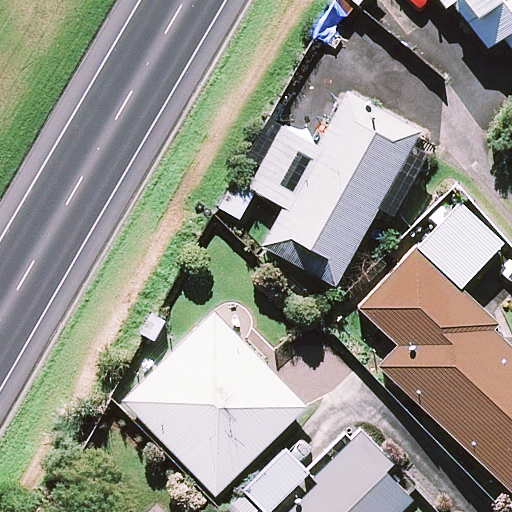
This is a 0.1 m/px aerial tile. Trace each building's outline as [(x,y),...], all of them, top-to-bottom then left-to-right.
[(511,49),(511,0),(438,0),(478,50),(499,33),(511,49)] [(238,220),(255,191),(282,206),(260,244),(331,283),(415,131),(345,91),(315,145),(281,127),(248,187),(230,177),(214,206),(238,220)] [(511,484),(511,347),(412,248),(356,305),(396,345),(378,363),(506,491),(511,484)] [(302,405),(210,312),(122,400),(213,493),(302,405)] [(391,511),(413,490),(356,433),(276,511),(391,511)] [(221,511),(254,511),(258,509),(261,511),(264,511),(307,470),(284,446),(240,489),(219,509),(221,511)]
